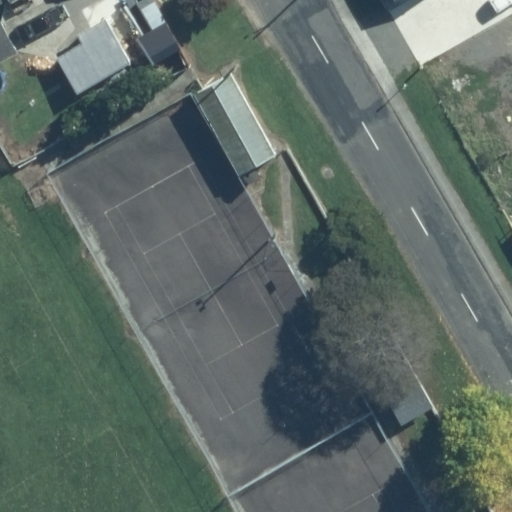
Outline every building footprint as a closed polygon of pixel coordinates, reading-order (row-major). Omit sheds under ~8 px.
[(427,0),(381,0),(393,21),(427,0)] [(100,13),(76,28),(82,36),(56,51),(79,88),(128,58),(100,13)] [(404,36),(410,48),(438,99),(482,75),(448,13),(404,36)] [(0,19),(0,54),(15,45),(0,19)] [(184,89),(189,98),(234,170),(274,145),(224,64),(184,89)]
